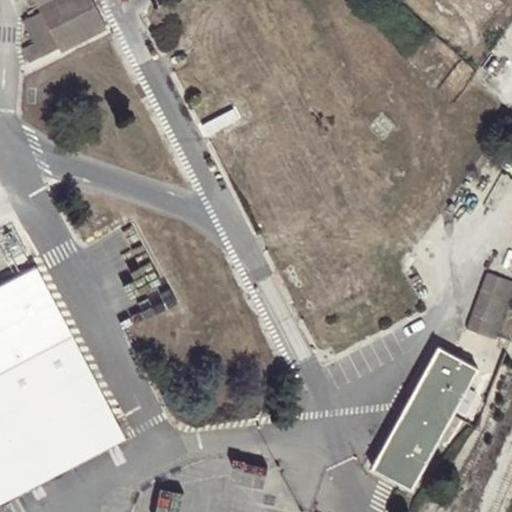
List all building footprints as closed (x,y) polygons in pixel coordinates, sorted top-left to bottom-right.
[(34,0),(41,13),(58,49),(61,52),(103,29),(89,0),(34,0)] [(58,49),(41,13),(24,21),(33,42),(22,48),(29,63),(58,49)] [(0,286),(0,474),(112,417),(36,268),(0,286)] [(511,299),(511,281),(486,272),(466,329),(497,341),(511,299)] [(478,366),(439,344),(373,466),(412,488),(478,366)] [(0,511),(0,508),(126,444),(112,417),(0,474),(0,511)]
